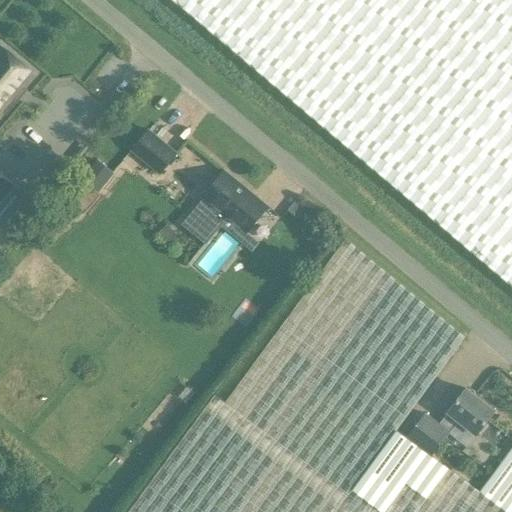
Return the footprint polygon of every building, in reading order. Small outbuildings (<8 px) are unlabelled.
[(511,0),(174,0),(511,285),(511,0)] [(18,98),(26,88),(36,76),(0,45),(0,118),(4,113),(7,115),(20,99),(18,98)] [(132,150),(160,173),(177,153),(148,130),(132,150)] [(247,233),(268,207),(224,170),(202,196),(205,198),(199,206),(221,224),(227,217),(247,233)] [(0,201),(11,189),(14,185),(0,172),(0,201)] [(291,207),(302,221),(311,214),(300,200),(291,207)] [(464,337),(346,240),(224,404),(214,396),(161,469),(128,511),(511,511),(511,446),(479,492),(430,456),(395,430),(464,337)] [(406,437),(430,456),(458,421),(475,434),(494,411),(467,389),(438,425),(425,414),(406,437)]
